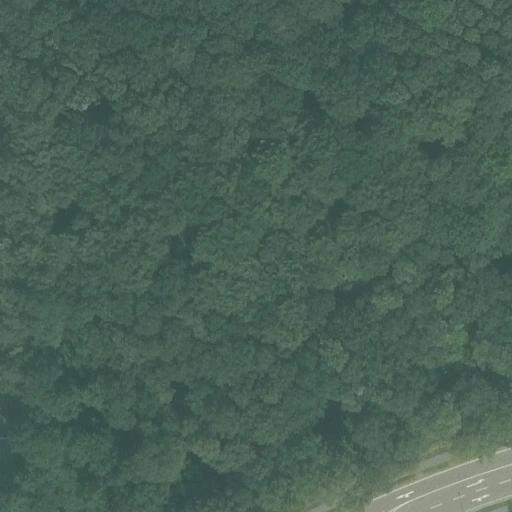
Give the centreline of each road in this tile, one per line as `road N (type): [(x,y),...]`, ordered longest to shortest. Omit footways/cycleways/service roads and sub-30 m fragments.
road 1 (track): [(511,141),(463,124),(264,179),(138,177),(79,156),(25,119),(0,85)]
road 2 (track): [(0,255),(131,201),(264,179)]
